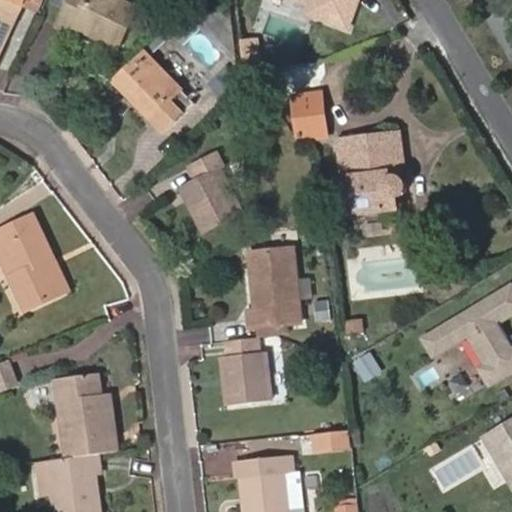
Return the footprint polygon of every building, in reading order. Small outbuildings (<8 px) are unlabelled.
[(0,0),(0,53),(22,6),(24,0),(0,0)] [(24,0),(22,6),(43,15),(49,0),(24,0)] [(79,19),(124,40),(142,0),(71,0),(62,20),(76,26),(79,19)] [(272,0),(275,5),(301,14),(305,15),(310,11),(322,16),(319,24),(324,32),(358,43),(371,3),(362,0),(272,0)] [(260,46),(244,48),(245,61),(250,67),(262,65),(260,46)] [(176,129),(202,103),(149,47),(123,73),(176,129)] [(172,132),(176,129),(123,73),(119,78),(172,132)] [(311,97),(296,98),(299,128),(314,127),(324,126),(321,97),(311,97)] [(324,126),(314,127),(299,128),(300,134),(300,141),(305,141),(316,140),(326,139),(324,126)] [(406,191),(407,188),(400,137),(340,144),(344,175),(353,175),(357,219),(400,214),(399,201),(403,197),(406,194),(406,191)] [(222,153),(195,167),(202,181),(225,170),(229,167),(222,153)] [(209,232),(247,212),(225,170),(202,181),(186,189),(209,232)] [(50,263),(56,260),(35,216),(0,232),(0,251),(0,252),(7,250),(19,276),(13,279),(28,310),(63,291),(50,263)] [(0,252),(13,279),(19,276),(7,250),(0,252)] [(300,304),(299,285),(297,254),(260,255),(262,286),(254,286),(254,311),(249,311),(249,328),(300,326),(300,304)] [(260,255),(253,256),(254,286),(262,286),(260,255)] [(63,291),(70,288),(56,260),(50,263),(63,291)] [(300,304),(312,304),(311,284),(299,285),(300,304)] [(462,345),(486,387),(511,373),(511,333),(505,321),(511,317),(511,284),(423,333),(437,358),(462,345)] [(229,408),(270,404),(265,355),(259,356),(257,339),(229,342),(230,359),(223,360),(229,408)] [(100,454),(120,451),(115,402),(107,403),(106,393),(103,373),(58,379),(67,458),(100,454)] [(115,402),(113,393),(106,393),(107,403),(115,402)] [(511,417),(485,433),(511,482),(511,417)] [(315,449),(344,445),(343,431),(314,435),(315,449)] [(56,511),(104,511),(100,473),(103,473),(100,454),(67,458),(50,460),(54,495),(56,511)] [(288,511),(284,476),(293,475),(291,457),(241,462),(243,482),(246,511),(288,511)] [(36,462),(40,497),(54,495),(50,460),(36,462)] [(234,463),(237,482),(243,482),(241,462),(234,463)]
